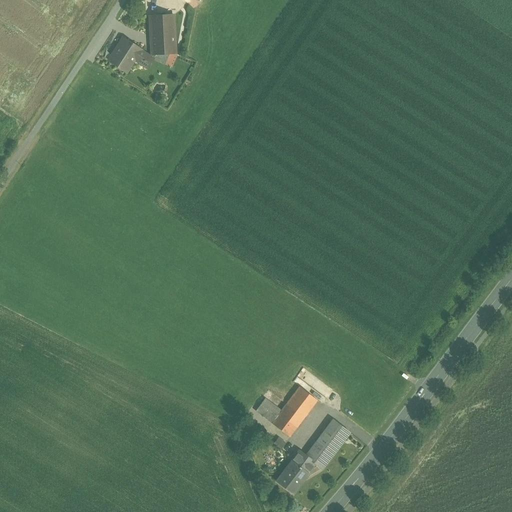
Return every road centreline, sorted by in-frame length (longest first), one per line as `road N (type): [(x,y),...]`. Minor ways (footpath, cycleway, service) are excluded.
road 1 (primary): [(331,511),(511,279)]
road 2 (unclassified): [(0,183),(123,0)]
